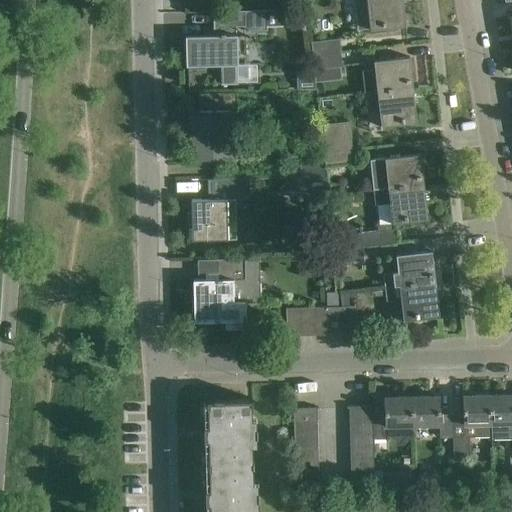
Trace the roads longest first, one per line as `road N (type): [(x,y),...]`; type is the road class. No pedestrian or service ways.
road 1 (tertiary): [(0,439),(24,0)]
road 2 (residential): [(157,363),(148,318),(139,0)]
road 3 (residential): [(157,363),(511,358)]
road 4 (residential): [(511,278),(463,0)]
road 5 (residential): [(158,511),(157,363)]
